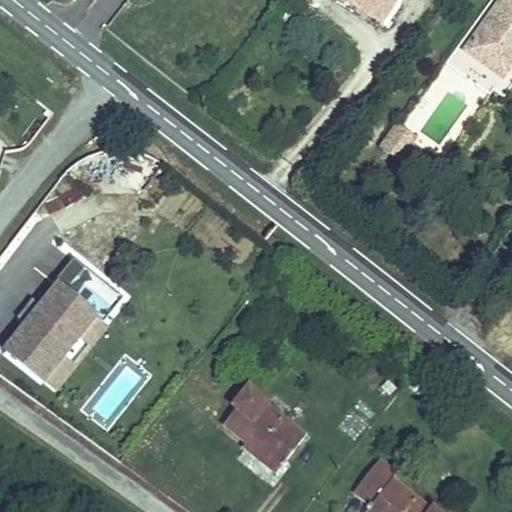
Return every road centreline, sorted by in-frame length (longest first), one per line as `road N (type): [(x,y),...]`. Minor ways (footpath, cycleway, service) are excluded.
road 1 (secondary): [(114,78),(511,391)]
road 2 (residential): [(0,393),(166,511)]
road 3 (residential): [(114,78),(0,207)]
road 4 (secondary): [(15,0),(114,78)]
